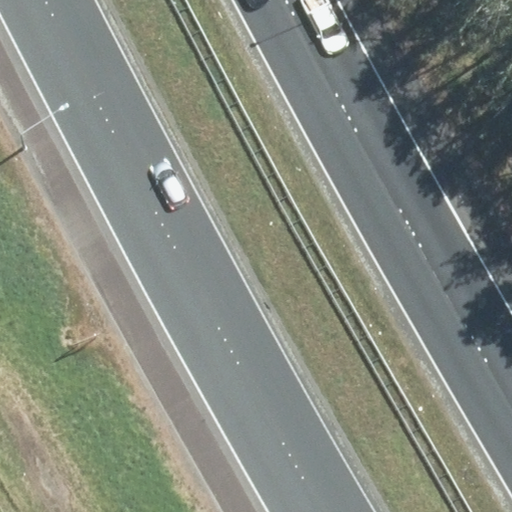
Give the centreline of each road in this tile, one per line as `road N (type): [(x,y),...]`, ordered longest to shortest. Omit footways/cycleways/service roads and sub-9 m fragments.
road 1 (motorway): [(287,0),(511,407)]
road 2 (motorway): [(321,511),(142,188)]
road 3 (motorway): [(142,188),(38,0)]
road 4 (motorway): [(142,188),(51,0)]
